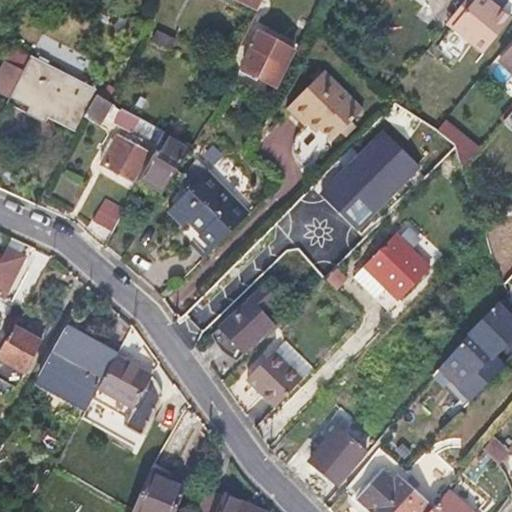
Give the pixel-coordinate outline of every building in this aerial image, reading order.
[(463,0),(444,24),(449,28),(472,0),(463,0)] [(472,0),(449,28),(465,42),(480,55),(509,20),(493,6),(485,0),(472,0)] [(10,29),(0,23),(0,38),(4,41),(10,29)] [(240,54),(241,55),(243,56),(241,61),(260,71),(255,80),(271,88),(291,51),(252,31),(240,54)] [(16,47),(8,63),(23,71),(30,58),(31,55),(16,47)] [(31,55),(30,58),(52,70),(54,65),(32,53),(31,55)] [(75,131),(95,93),(52,70),(30,58),(23,71),(12,94),(8,101),(6,106),(43,125),(47,118),(75,131)] [(23,71),(8,63),(0,79),(0,88),(12,94),(23,71)] [(344,137),(349,131),(354,125),(350,122),(363,108),(323,69),(287,107),(305,125),(310,120),(331,141),(339,133),(344,137)] [(12,94),(0,88),(0,97),(8,101),(12,94)] [(86,117),(94,121),(102,125),(112,103),(95,93),(75,131),(78,133),(86,117)] [(134,128),(159,142),(161,137),(164,133),(117,106),(111,116),(116,119),(114,124),(132,133),(134,128)] [(305,125),(298,132),(322,155),(333,143),(331,141),(310,120),(305,125)] [(363,143),(354,152),(374,171),(382,162),(373,153),(382,143),(369,131),(360,140),(363,143)] [(161,137),(159,142),(140,178),(165,191),(188,152),(161,137)] [(132,183),(139,168),(147,154),(118,139),(103,167),(132,183)] [(208,172),(201,179),(243,221),(250,214),(208,172)] [(163,216),(170,223),(175,228),(177,231),(183,224),(195,237),(191,240),(207,257),(243,221),(201,179),(163,216)] [(123,210),(113,205),(102,200),(92,221),(113,230),(123,210)] [(172,231),(202,262),(207,257),(191,240),(195,237),(183,224),(177,231),(175,228),(172,231)] [(428,269),(410,252),(393,234),(363,265),(398,300),(428,269)] [(0,255),(0,293),(3,295),(22,258),(4,248),(0,255)] [(192,306),(198,312),(204,318),(222,301),(209,289),(192,306)] [(271,325),(260,313),(249,301),(220,328),(243,352),(271,325)] [(511,336),(511,330),(492,311),(427,380),(449,402),(480,370),(511,336)] [(0,391),(12,398),(21,382),(42,344),(11,327),(0,346),(0,391)] [(243,352),(220,328),(212,336),(234,360),(243,352)] [(39,378),(90,405),(115,358),(107,354),(65,330),(39,378)] [(269,352),(258,364),(248,375),(258,386),(255,390),(273,407),(299,380),(269,352)] [(115,358),(90,405),(83,419),(135,446),(160,396),(145,389),(150,377),(115,358)] [(490,380),(480,370),(449,402),(459,411),(490,380)] [(244,379),(255,390),(258,386),(248,375),(244,379)] [(338,486),(366,453),(337,428),(310,462),(338,486)] [(361,511),(363,511),(365,511),(366,509),(369,511),(417,511),(428,501),(398,474),(393,479),(370,459),(346,488),(355,496),(350,503),(361,511)] [(179,511),(190,485),(171,478),(152,470),(135,511),(179,511)] [(471,511),(473,511),(447,489),(427,511),(471,511)] [(257,511),(247,502),(246,504),(211,490),(202,511),(257,511)]
